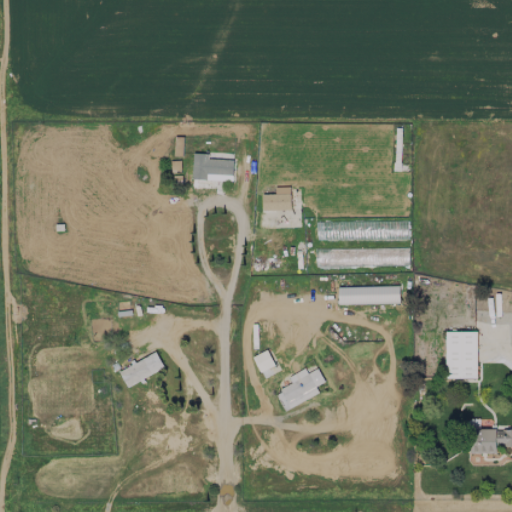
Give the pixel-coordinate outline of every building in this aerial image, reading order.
[(183,137),(174,137),(174,155),(182,155),(183,137)] [(192,179),(232,181),(233,160),(208,159),(208,153),(193,153),(192,179)] [(262,211),(291,210),(290,187),(275,187),(276,194),(262,194),(262,211)] [(339,304),(399,303),(399,285),(339,287),(339,304)] [(477,379),(477,332),(446,331),(445,378),(477,379)] [(259,371),(274,366),(268,350),(253,355),(259,371)] [(119,370),(126,386),(164,369),(156,353),(119,370)] [(319,393),(315,387),(324,382),(317,368),(307,374),(305,368),(288,377),(292,384),(275,393),(284,411),(319,393)] [(511,446),(511,428),(471,430),(472,454),(496,453),(496,447),(511,446)]
